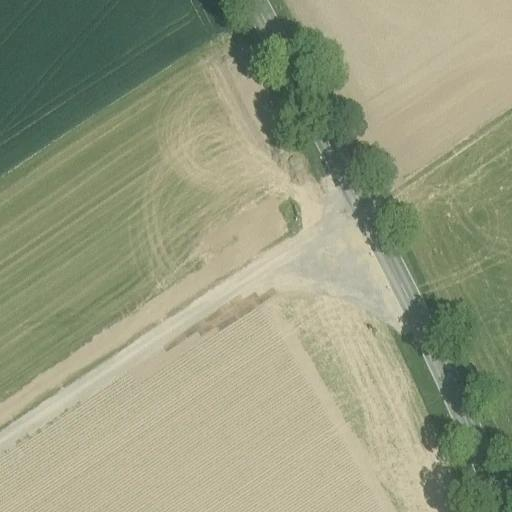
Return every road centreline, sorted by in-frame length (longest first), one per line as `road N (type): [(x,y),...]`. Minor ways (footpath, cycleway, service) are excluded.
road 1 (secondary): [(496,511),(400,288),(254,0)]
road 2 (track): [(361,211),(511,110)]
